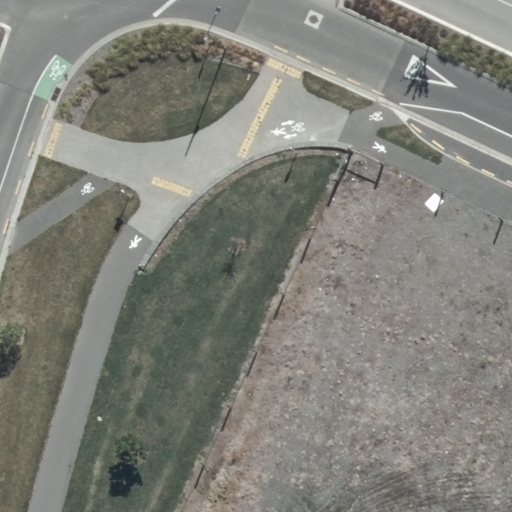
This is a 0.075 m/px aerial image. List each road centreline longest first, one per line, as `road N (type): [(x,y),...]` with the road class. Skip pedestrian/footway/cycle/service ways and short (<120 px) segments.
road 1 (residential): [(511,125),(239,0)]
road 2 (residential): [(53,0),(0,119)]
